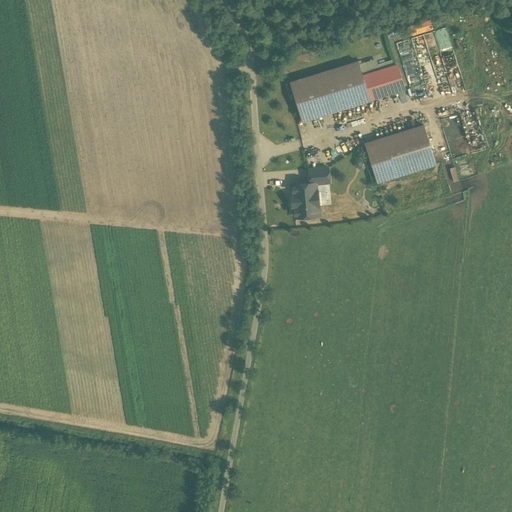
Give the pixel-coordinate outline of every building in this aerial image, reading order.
[(455,50),(446,52),(447,57),(443,58),(445,65),(449,64),(452,77),(454,85),(455,84),(456,89),(463,88),(455,50)] [(361,61),(293,83),(305,123),(406,91),(400,65),(367,76),(361,61)] [(427,127),(367,145),(380,186),(439,167),(427,127)] [(503,161),(510,159),(506,145),(499,147),(503,161)] [(316,183),(316,184),(329,183),(327,167),(309,169),(310,184),(316,183)] [(319,215),(316,184),(316,183),(310,184),(292,185),(295,217),(319,215)]
